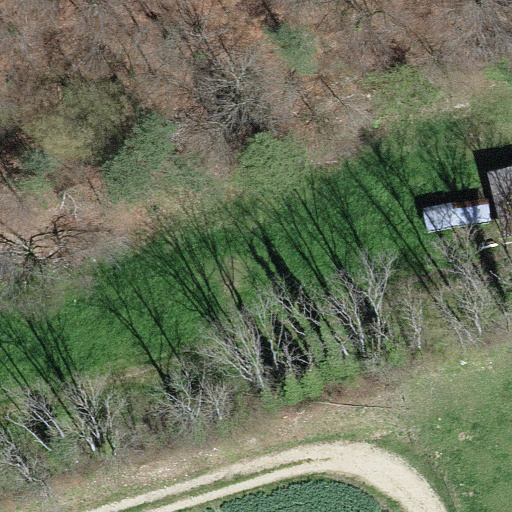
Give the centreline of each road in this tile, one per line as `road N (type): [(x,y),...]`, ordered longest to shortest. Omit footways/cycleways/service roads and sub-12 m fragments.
road 1 (track): [(0,416),(511,264)]
road 2 (track): [(104,511),(330,456),(393,467),(437,511)]
